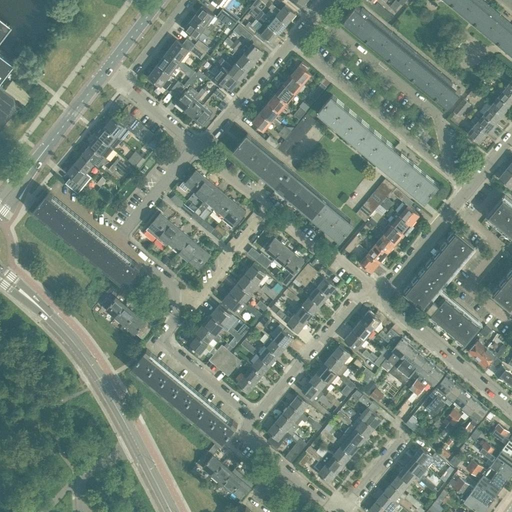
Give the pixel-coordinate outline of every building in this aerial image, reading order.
[(280,32),(288,23),(277,14),(271,8),(266,14),(257,6),(262,0),(261,0),(255,0),(250,7),(251,8),(258,14),(280,32)] [(274,5),(268,0),(261,0),(262,0),(271,8),(274,5)] [(494,11),(480,0),(449,0),(481,26),(494,11)] [(288,23),(296,13),(285,4),(277,14),(288,23)] [(408,47),(360,7),(356,4),(343,19),(396,62),(408,47)] [(210,21),(215,14),(202,5),(193,17),(212,31),(216,26),(210,21)] [(224,6),(220,11),(230,18),(231,19),(230,19),(236,24),(240,18),(224,6)] [(217,16),(227,24),(230,19),(231,19),(230,18),(220,11),(217,16)] [(511,26),(494,11),(481,26),(511,51),(511,26)] [(272,42),(280,32),(258,14),(255,17),(260,21),(260,22),(262,24),(258,29),(258,30),(272,42)] [(212,31),(193,17),(184,29),(196,38),(201,31),(208,36),(212,31)] [(258,29),(249,22),(245,26),(254,34),(258,30),(258,29)] [(0,86),(0,82),(13,66),(14,65),(0,54),(0,37),(7,29),(0,23),(0,128),(15,108),(15,104),(14,97),(6,92),(7,91),(0,86)] [(253,35),(239,23),(233,30),(239,34),(240,32),(249,40),(253,35)] [(205,52),(195,44),(187,38),(182,43),(176,39),(168,50),(181,60),(189,49),(191,50),(190,50),(201,58),(205,52)] [(209,47),(198,40),(195,44),(205,52),(209,47)] [(256,61),(264,51),(253,42),(249,47),(245,44),(241,48),(245,51),(256,61)] [(461,91),(408,47),(396,62),(448,106),(461,91)] [(170,73),(181,60),(168,50),(157,64),(170,73)] [(248,70),(256,61),(245,51),(237,61),(248,70)] [(248,70),(237,61),(232,67),(221,57),(218,61),(229,70),(240,79),(248,70)] [(232,89),(240,79),(229,70),(218,61),(215,65),(220,69),(215,75),(208,70),(204,74),(214,82),(218,77),(232,89)] [(170,73),(157,64),(148,75),(155,80),(154,82),(159,85),(160,84),(166,89),(172,81),(167,77),(170,73)] [(311,74),(300,64),(292,73),(303,83),(311,74)] [(192,84),(191,83),(199,74),(195,71),(184,84),(189,88),(192,84)] [(303,83),(292,73),(284,83),(296,93),(303,83)] [(175,95),(183,84),(178,80),(170,91),(175,95)] [(318,96),(326,86),(321,82),(313,92),(318,96)] [(288,102),(296,93),(284,83),(276,92),(288,102)] [(510,104),(511,101),(511,89),(507,85),(499,95),(510,104)] [(193,116),(203,104),(198,100),(206,90),(202,87),(194,97),(185,109),(193,116)] [(222,100),(226,95),(218,88),(214,92),(222,100)] [(194,97),(185,89),(176,101),(185,109),(194,97)] [(315,99),(318,96),(313,92),(313,91),(309,95),(315,99)] [(280,112),(288,102),(276,92),(268,102),(280,112)] [(395,147),(332,94),(320,109),(427,198),(439,184),(401,152),(400,154),(394,149),(395,147)] [(502,114),(510,104),(499,95),(491,104),(502,114)] [(280,112),(268,102),(260,111),(272,121),(278,126),(281,122),(275,117),(280,112)] [(480,111),(483,114),(495,123),(502,114),(491,104),(488,102),(480,111)] [(202,124),(212,112),(203,104),(193,116),(202,124)] [(126,127),(134,117),(128,111),(125,114),(120,121),(126,127)] [(272,121),(260,111),(252,121),(264,130),(272,121)] [(121,139),(129,129),(126,127),(120,121),(125,114),(123,112),(120,116),(117,119),(113,116),(105,125),(121,139)] [(317,121),(313,118),(307,113),(303,117),(313,125),(317,121)] [(487,132),(495,123),(483,114),(476,123),(487,132)] [(131,131),(139,121),(134,117),(126,127),(129,129),(131,131)] [(313,125),(303,117),(300,121),(309,130),(313,125)] [(136,135),(144,125),(139,121),(131,131),(136,135)] [(309,130),(300,121),(296,126),(306,134),(309,130)] [(479,142),(487,132),(476,123),(468,132),(479,142)] [(121,139),(105,125),(97,134),(109,144),(113,140),(118,143),(121,139)] [(140,139),(149,129),(144,125),(136,135),(140,139)] [(290,129),(285,125),(282,129),(287,133),(290,129)] [(306,134),(296,126),(293,130),(302,138),(306,134)] [(145,143),(154,133),(149,129),(140,139),(145,143)] [(287,133),(282,129),(279,133),(284,137),(287,133)] [(302,138),(293,130),(289,134),(299,143),(302,138)] [(114,148),(109,144),(97,134),(90,144),(106,157),(114,148)] [(299,143),(289,134),(285,139),(295,147),(299,143)] [(349,221),(246,135),(233,150),(271,181),(273,180),(279,185),(277,186),(340,239),(354,222),(351,219),(349,221)] [(279,143),(270,135),(266,140),(275,148),(279,143)] [(295,147),(285,139),(282,143),(292,151),(295,147)] [(292,151),(282,143),(278,147),(284,153),(288,156),(292,151)] [(106,157),(90,144),(82,153),(94,163),(98,167),(103,161),(105,163),(108,159),(106,158),(106,157)] [(127,153),(132,148),(128,144),(124,150),(127,153)] [(139,166),(145,158),(136,151),(130,158),(139,166)] [(86,172),(94,163),(82,153),(74,162),(86,172)] [(131,169),(120,159),(118,157),(113,163),(116,166),(120,169),(127,174),(131,169)] [(78,193),(91,177),(86,172),(74,162),(66,172),(71,176),(65,182),(78,193)] [(511,186),(511,184),(511,170),(507,166),(499,177),(511,186)] [(195,191),(206,177),(196,169),(185,182),(195,191)] [(101,185),(106,179),(102,176),(97,181),(101,185)] [(205,199),(216,185),(206,177),(195,191),(205,199)] [(394,186),(385,178),(381,182),(391,190),(394,186)] [(97,190),(101,185),(97,181),(93,187),(97,190)] [(391,190),(381,182),(378,187),(387,195),(391,190)] [(215,207),(226,194),(216,185),(205,199),(201,204),(206,208),(210,203),(215,207)] [(387,195),(378,187),(374,191),(383,199),(387,195)] [(406,195),(396,187),(392,192),(402,200),(406,195)] [(383,199),(374,191),(370,196),(380,203),(383,199)] [(125,285),(141,266),(136,262),(134,265),(75,216),(47,193),(33,211),(34,211),(35,209),(126,283),(125,285)] [(184,203),(176,193),(170,198),(181,207),(184,203)] [(222,218),(236,202),(226,194),(215,207),(213,210),(222,218)] [(419,214),(409,206),(413,202),(406,195),(402,200),(405,202),(397,211),(412,224),(419,214)] [(380,203),(370,196),(367,200),(376,208),(380,203)] [(511,203),(503,196),(487,214),(511,234),(511,203)] [(393,202),(388,197),(385,201),(390,206),(393,202)] [(376,208),(367,200),(363,204),(373,212),(376,208)] [(387,209),(390,206),(385,201),(381,205),(387,209)] [(241,216),(246,210),(236,202),(222,218),(232,227),(241,216)] [(373,212),(363,204),(360,209),(369,216),(373,212)] [(191,216),(195,211),(189,206),(185,211),(191,216)] [(369,216),(360,209),(356,213),(366,221),(369,216)] [(412,224),(397,211),(395,215),(398,217),(392,223),(404,233),(412,224)] [(159,234),(171,221),(160,212),(157,216),(149,225),(159,234)] [(378,221),(372,216),(369,220),(374,224),(378,221)] [(371,228),(374,224),(369,220),(366,224),(371,228)] [(167,245),(180,229),(171,221),(159,234),(157,237),(167,245)] [(396,242),(404,233),(392,223),(384,233),(396,242)] [(224,235),(214,227),(211,232),(220,240),(224,235)] [(179,250),(190,237),(180,229),(167,245),(167,246),(170,242),(179,250)] [(474,246),(456,231),(404,292),(422,308),(424,306),(435,294),(474,246)] [(388,252),(396,242),(384,233),(376,242),(388,252)] [(362,239),(357,235),(353,239),(358,243),(362,239)] [(285,244),(276,236),(265,248),(275,256),(285,244)] [(189,259),(200,245),(190,237),(179,250),(189,259)] [(350,252),(358,243),(353,239),(345,248),(350,252)] [(380,261),(388,252),(376,242),(369,251),(366,249),(380,261)] [(284,264),(295,252),(285,244),(275,256),(284,264)] [(199,267),(210,253),(200,245),(189,259),(199,267)] [(380,261),(366,249),(362,253),(365,256),(361,261),(372,271),(380,261)] [(294,272),(304,260),(295,252),(284,264),(294,272)] [(271,261),(263,254),(258,260),(266,267),(271,261)] [(266,273),(254,262),(246,272),(258,282),(266,273)] [(296,278),(301,282),(313,267),(308,263),(296,278)] [(276,275),(281,269),(277,266),(272,272),(276,275)] [(301,282),(305,286),(318,271),(313,267),(301,282)] [(511,269),(492,293),(511,308),(511,307),(511,269)] [(258,282),(246,272),(238,281),(251,292),(258,282)] [(287,285),(294,277),(290,274),(288,275),(286,274),(281,280),(287,285)] [(336,286),(325,277),(318,286),(328,295),(336,286)] [(243,301),(251,292),(238,281),(230,291),(243,301)] [(271,289),(265,284),(262,288),(268,294),(270,292),(269,291),(271,289)] [(321,304),(328,295),(318,286),(310,295),(321,304)] [(274,298),(279,292),(273,288),(271,289),(269,291),(270,292),(268,294),(274,298)] [(294,293),(288,288),(284,292),(290,297),(291,295),(292,295),(294,293)] [(116,316),(126,304),(116,296),(118,295),(113,291),(101,305),(102,305),(103,305),(116,316)] [(235,311),(243,301),(230,291),(222,300),(235,311)] [(299,298),(294,293),(292,295),(291,295),(290,297),(296,302),(299,298)] [(313,313),(321,304),(310,295),(302,304),(313,313)] [(437,296),(426,308),(431,312),(429,314),(465,343),(480,325),(445,295),(441,300),(437,296)] [(224,323),(232,314),(219,303),(212,313),(224,323)] [(255,308),(249,303),(246,307),(252,312),(254,310),(253,310),(255,308)] [(125,324),(136,312),(126,304),(116,316),(116,317),(116,316),(126,324),(125,324)] [(306,322),(313,313),(302,304),(295,313),(306,322)] [(261,313),(255,308),(253,310),(254,310),(252,312),(258,317),(261,313)] [(298,331),(306,322),(295,313),(291,318),(280,309),(276,313),(298,331)] [(373,329),(381,319),(369,309),(361,319),(373,329)] [(142,337),(153,324),(147,318),(145,320),(136,312),(125,324),(126,325),(126,324),(136,332),(135,333),(136,333),(136,332),(142,337)] [(224,323),(212,313),(204,322),(217,333),(224,323)] [(373,329),(361,319),(353,328),(365,339),(373,329)] [(265,326),(260,321),(256,325),(263,331),(265,329),(263,328),(265,326)] [(221,337),(216,333),(217,333),(204,322),(196,332),(209,342),(213,337),(218,341),(221,337)] [(487,333),(491,328),(486,324),(482,329),(487,333)] [(237,331),(231,325),(227,329),(233,334),(235,332),(236,333),(237,331)] [(272,331),(265,326),(263,328),(265,329),(263,331),(268,335),(272,331)] [(293,337),(283,328),(275,337),(286,346),(293,337)] [(357,348),(365,339),(353,328),(345,338),(357,348)] [(387,341),(395,331),(391,328),(386,334),(382,330),(378,334),(387,341)] [(243,335),(237,331),(236,333),(235,332),(233,334),(239,339),(243,335)] [(209,342),(196,332),(188,341),(201,352),(209,342)] [(278,355),(286,346),(275,337),(268,346),(278,355)] [(400,358),(411,344),(402,337),(381,364),(389,371),(400,358)] [(477,358),(487,347),(480,341),(481,339),(479,338),(468,351),(477,358)] [(250,344),(245,339),(241,343),(248,349),(250,347),(248,346),(250,344)] [(214,363),(227,348),(222,344),(210,359),(214,363)] [(253,353),(257,349),(250,344),(248,346),(250,347),(248,349),(253,353)] [(343,362),(351,353),(340,344),(332,353),(343,362)] [(397,378),(419,351),(411,344),(400,358),(404,361),(393,374),(397,378)] [(271,364),(278,355),(268,346),(260,355),(271,364)] [(486,365),(497,353),(495,351),(493,353),(487,347),(477,358),(486,365)] [(231,422),(149,354),(151,352),(147,348),(131,367),(132,366),(222,441),(221,442),(222,443),(238,424),(233,420),(231,422)] [(219,367),(227,358),(231,352),(227,348),(214,363),(219,367)] [(416,371),(427,357),(419,351),(397,378),(402,381),(412,368),(416,371)] [(232,361),(236,356),(231,352),(227,358),(232,361)] [(349,366),(343,362),(332,353),(325,362),(339,374),(341,376),(349,366)] [(378,366),(386,356),(382,353),(374,362),(378,366)] [(271,364),(260,355),(253,364),(252,364),(263,373),(271,364)] [(224,371),(228,375),(241,360),(236,356),(232,361),(224,371)] [(414,391),(435,364),(427,357),(416,371),(421,374),(410,388),(414,391)] [(224,371),(232,361),(227,358),(219,367),(224,371)] [(360,367),(363,363),(357,358),(354,362),(360,367)] [(256,382),(263,373),(252,364),(253,364),(248,360),(244,363),(249,368),(245,373),(256,382)] [(339,374),(325,362),(317,371),(331,383),(339,374)] [(433,385),(444,371),(435,364),(414,391),(418,394),(429,381),(433,385)] [(511,384),(511,373),(509,371),(510,370),(503,364),(495,373),(502,379),(502,378),(511,386),(511,384)] [(368,382),(375,373),(366,367),(360,376),(368,382)] [(331,383),(317,371),(310,380),(324,392),(326,394),(329,390),(327,388),(331,383)] [(256,382),(245,373),(237,382),(248,391),(256,382)] [(433,407),(455,380),(447,373),(436,387),(440,390),(426,408),(430,411),(433,407)] [(349,379),(344,374),(340,378),(346,383),(348,382),(347,381),(349,379)] [(356,384),(349,379),(347,381),(348,382),(346,383),(352,388),(356,384)] [(324,392),(310,380),(302,389),(316,401),(324,392)] [(453,400),(463,387),(455,380),(433,407),(438,410),(449,397),(453,400)] [(450,420),(471,393),(463,387),(453,400),(457,404),(446,417),(450,420)] [(334,397),(329,392),(325,396),(332,402),(333,399),(334,397)] [(469,414),(480,400),(471,393),(450,420),(454,424),(465,410),(469,414)] [(302,412),(309,403),(298,394),(290,403),(302,412)] [(359,399),(368,406),(360,415),(363,418),(374,428),(382,418),(374,412),(378,406),(363,394),(359,398),(359,399)] [(337,406),(341,402),(334,397),(333,399),(332,402),(337,406)] [(467,434),(489,407),(480,400),(469,414),(474,417),(462,431),(467,434)] [(308,417),(302,412),(290,403),(283,412),(298,424),(302,419),(305,421),(306,419),(308,417)] [(345,414),(340,410),(337,414),(343,419),(344,417),(343,416),(345,414)] [(299,425),(298,424),(283,412),(275,421),(293,435),(291,437),(297,442),(298,440),(299,440),(301,438),(293,432),(299,425)] [(351,420),(345,414),(343,416),(344,417),(343,419),(348,424),(351,420)] [(413,414),(406,422),(406,423),(414,430),(414,429),(421,422),(416,418),(417,417),(413,414)] [(313,422),(315,420),(310,415),(308,417),(306,419),(313,424),(314,422),(313,422)] [(374,428),(363,418),(356,427),(367,436),(374,428)] [(322,425),(315,420),(313,422),(314,422),(313,424),(318,429),(322,425)] [(293,435),(275,421),(268,430),(272,434),(268,439),(277,447),(286,436),(289,439),(291,437),(293,435)] [(359,445),(367,436),(356,427),(352,423),(344,432),(348,436),(359,445)] [(511,433),(498,424),(495,428),(511,439),(511,433)] [(439,441),(449,429),(445,426),(436,438),(439,441)] [(330,432),(325,428),(321,432),(328,437),(329,435),(328,434),(330,432)] [(511,439),(495,428),(492,432),(506,442),(503,447),(511,453),(511,439)] [(337,438),(330,432),(328,434),(329,435),(328,437),(333,442),(337,438)] [(359,445),(348,436),(344,432),(337,441),(352,454),(359,445)] [(291,462),(306,443),(301,438),(299,440),(298,440),(297,442),(291,449),(285,457),(291,462)] [(352,454),(337,441),(336,441),(341,445),(333,454),(344,463),(352,454)] [(511,453),(503,447),(499,451),(485,441),(482,446),(511,467),(511,453)] [(210,448),(215,452),(220,446),(216,442),(210,448)] [(315,450),(310,446),(306,450),(313,455),(314,453),(314,452),(315,450)] [(445,461),(435,452),(432,455),(421,446),(414,455),(425,464),(429,459),(440,468),(445,461)] [(511,470),(511,467),(482,446),(479,450),(493,460),(490,465),(507,477),(511,470)] [(212,474),(223,461),(214,454),(215,452),(210,448),(205,455),(209,459),(203,466),(212,474)] [(337,472),(344,463),(333,454),(328,449),(325,453),(328,455),(323,460),(337,472)] [(322,456),(315,450),(314,452),(314,453),(313,455),(318,460),(322,456)] [(425,464),(414,455),(406,464),(417,473),(425,464)] [(507,477),(490,465),(486,469),(482,466),(472,459),(470,463),(479,470),(501,486),(507,477)] [(337,472),(323,460),(323,461),(326,463),(318,472),(329,481),(337,472)] [(222,483),(233,470),(223,461),(212,474),(212,475),(213,474),(222,482),(222,483)] [(479,470),(470,463),(466,467),(480,478),(477,482),(494,495),(501,486),(479,470)] [(417,473),(406,464),(399,473),(410,482),(417,473)] [(237,494),(248,480),(244,476),(242,478),(233,470),(222,483),(223,482),(232,490),(232,491),(233,491),(237,494)] [(410,482),(399,473),(391,482),(402,491),(410,482)] [(428,482),(430,480),(424,475),(420,479),(426,483),(427,482),(428,482)] [(494,495),(477,482),(473,487),(459,476),(456,481),(488,504),(494,495)] [(481,511),(488,504),(456,481),(452,477),(448,482),(467,495),(464,500),(479,511),(481,511)] [(435,485),(430,480),(428,482),(427,482),(426,483),(432,489),(435,485)] [(402,491),(391,482),(384,491),(395,500),(402,491)] [(442,499),(448,492),(444,488),(438,496),(442,499)] [(388,509),(395,500),(384,491),(376,500),(390,511),(391,511),(388,509)] [(415,498),(409,493),(405,497),(411,501),(412,500),(413,500),(415,498)] [(420,503),(415,498),(413,500),(412,500),(411,501),(417,507),(416,508),(420,511),(421,511),(424,509),(419,505),(420,503)] [(389,511),(390,511),(376,500),(369,509),(372,511),(389,511)]
